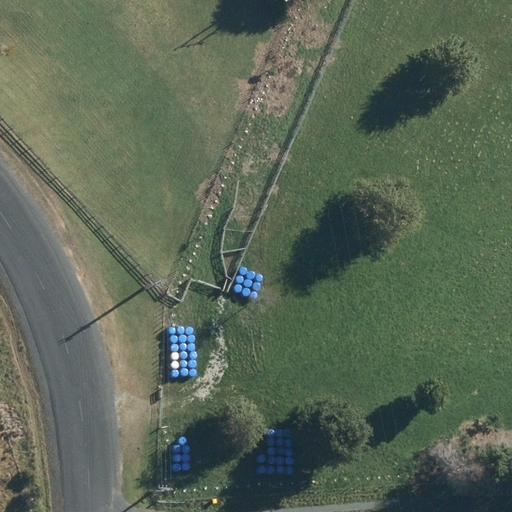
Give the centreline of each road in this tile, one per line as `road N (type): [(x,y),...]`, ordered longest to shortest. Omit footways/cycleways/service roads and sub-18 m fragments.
road 1 (unknown): [(135,511),(511,482)]
road 2 (unclassified): [(0,224),(43,337),(69,511)]
